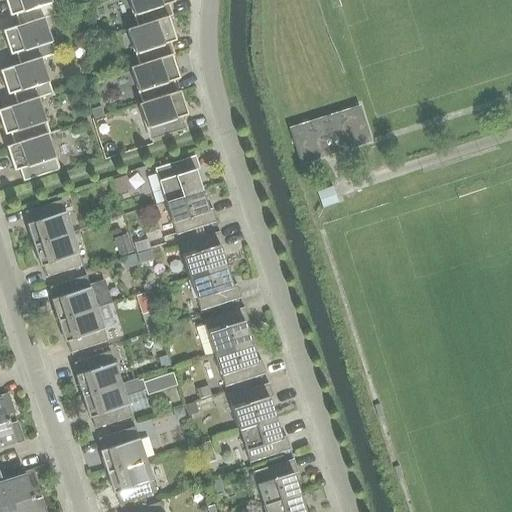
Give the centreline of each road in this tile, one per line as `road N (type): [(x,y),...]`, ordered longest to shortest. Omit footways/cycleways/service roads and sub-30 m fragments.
road 1 (residential): [(347,511),(205,59),(207,0)]
road 2 (residential): [(80,511),(0,264)]
